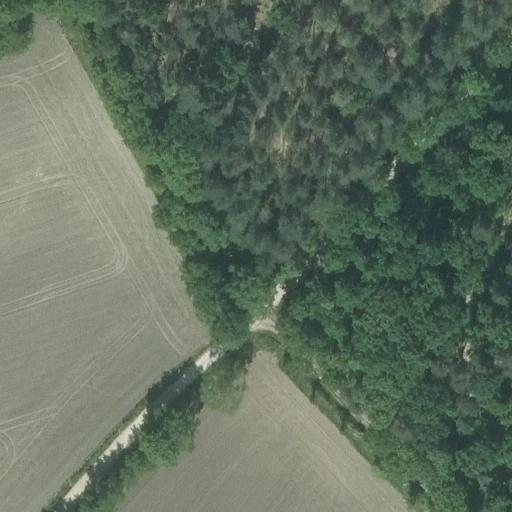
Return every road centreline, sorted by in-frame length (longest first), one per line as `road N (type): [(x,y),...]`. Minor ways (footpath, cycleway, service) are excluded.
road 1 (track): [(259,311),(511,29)]
road 2 (track): [(259,311),(77,0)]
road 3 (track): [(69,511),(259,311)]
road 4 (track): [(441,511),(259,311)]
